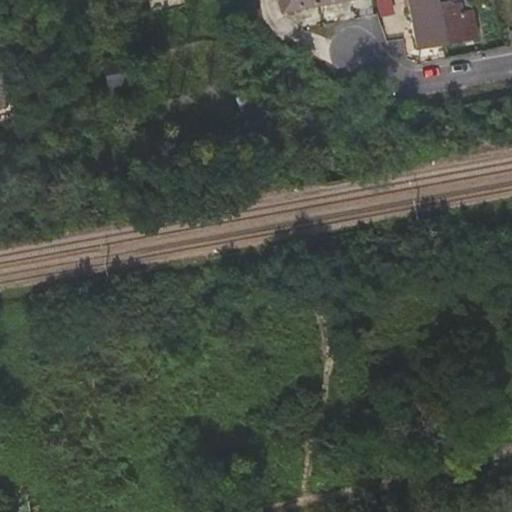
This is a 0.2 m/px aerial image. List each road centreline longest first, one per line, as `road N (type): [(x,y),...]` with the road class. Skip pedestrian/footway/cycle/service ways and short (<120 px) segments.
road 1 (track): [(511,458),(279,511)]
road 2 (residential): [(368,61),(400,80),(511,70)]
